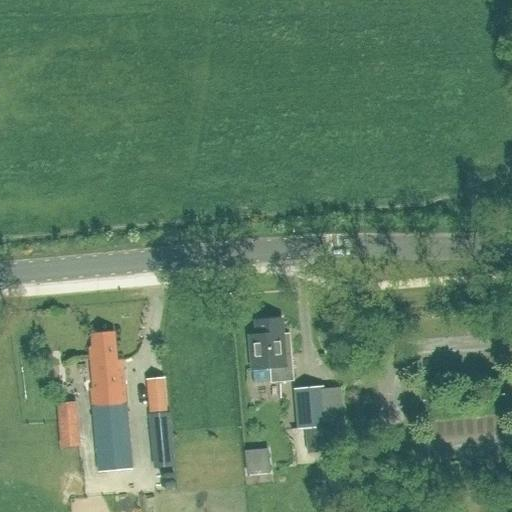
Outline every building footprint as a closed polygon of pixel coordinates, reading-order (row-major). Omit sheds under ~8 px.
[(291,382),(288,342),(283,343),(281,320),(254,322),(256,336),(254,336),(251,338),(249,341),(248,344),(250,371),(269,369),(271,383),(291,382)] [(120,362),(116,362),(113,333),(91,335),(92,349),(89,349),(93,390),(90,390),(98,472),(130,469),(130,460),(122,370),(121,371),(120,362)] [(336,427),(324,428),(321,388),(295,390),(298,431),(313,430),(315,443),(312,444),(313,453),(337,451),(336,427)] [(85,445),(83,402),(65,403),(67,446),(85,445)] [(170,414),(148,415),(154,470),(175,467),(170,414)] [(347,474),(327,475),(329,506),(349,505),(347,474)]
